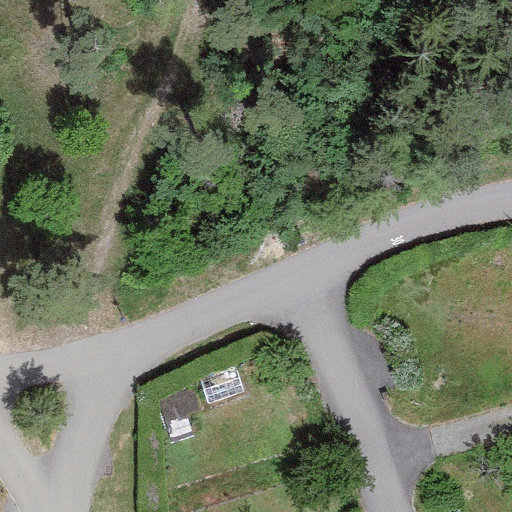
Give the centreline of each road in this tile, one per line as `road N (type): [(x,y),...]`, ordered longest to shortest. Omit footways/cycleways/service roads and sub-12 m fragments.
road 1 (residential): [(404,511),(319,280)]
road 2 (unclassified): [(511,208),(319,280)]
road 3 (unclassified): [(156,351),(113,407),(85,465),(76,511)]
road 4 (unclassified): [(319,280),(156,351)]
road 5 (unclassified): [(156,351),(0,379)]
